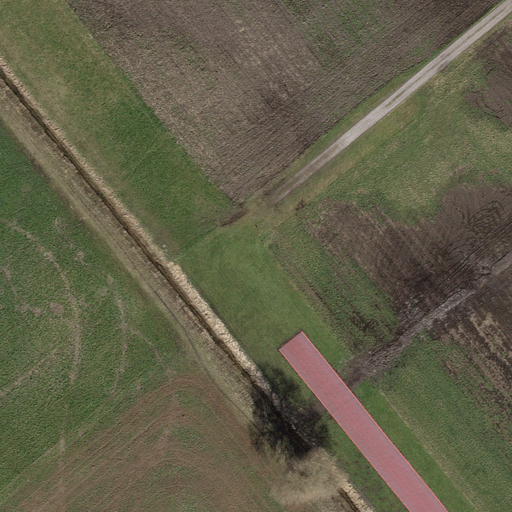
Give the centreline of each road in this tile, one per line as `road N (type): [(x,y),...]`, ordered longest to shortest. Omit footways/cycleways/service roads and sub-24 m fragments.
road 1 (unknown): [(0,111),(328,511)]
road 2 (track): [(511,1),(224,233)]
